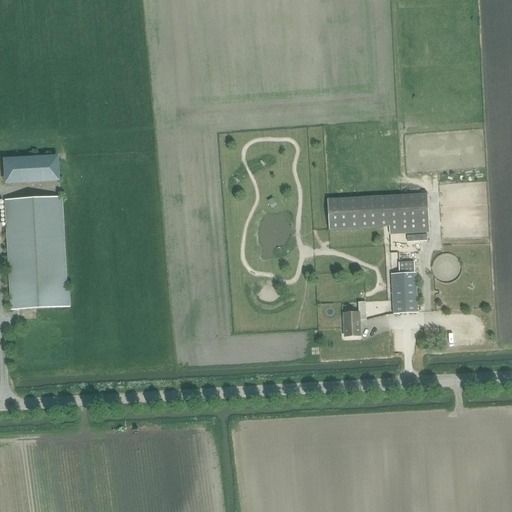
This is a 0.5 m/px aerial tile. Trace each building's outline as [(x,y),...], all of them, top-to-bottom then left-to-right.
[(6,184),(60,181),(58,157),(4,160),(6,184)] [(389,226),(390,234),(430,232),(428,194),(328,200),(329,230),(389,226)] [(7,200),(12,311),(69,307),(64,197),(7,200)] [(392,274),(394,314),(418,313),(416,273),(415,273),(414,262),(399,263),(399,274),(392,274)] [(359,313),(344,314),(345,337),(361,336),(360,321),(367,320),(366,302),(358,303),(359,313)]
